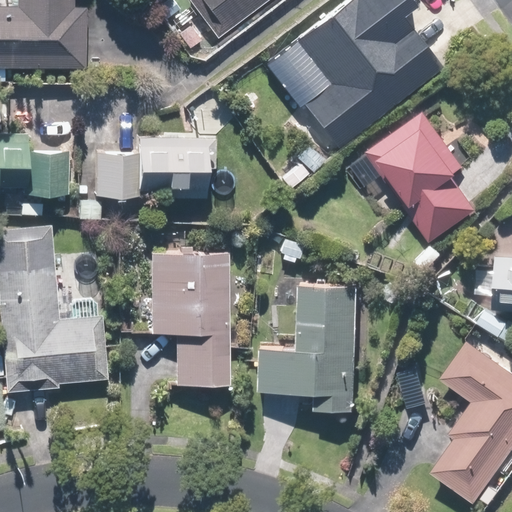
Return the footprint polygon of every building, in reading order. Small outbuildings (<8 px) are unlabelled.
[(0,2),(0,64),(87,68),(89,4),(75,3),(75,0),(18,0),(18,3),(0,2)] [(193,0),(220,37),(270,0),(193,0)] [(339,0),(265,62),(341,152),(446,63),(406,15),(419,4),(416,0),(339,0)] [(428,108),(369,148),(431,241),(478,210),(456,176),(463,172),(449,150),(454,147),(428,108)] [(30,134),(0,132),(0,195),(1,195),(2,185),(22,186),(21,193),(48,194),(50,148),(29,147),(30,134)] [(138,150),(94,148),(91,192),(123,194),(123,189),(165,192),(164,194),(207,197),(210,157),(216,158),(217,138),(140,133),(138,150)] [(53,221),(0,225),(0,294),(4,338),(0,338),(0,377),(7,377),(8,392),(59,388),(58,384),(108,379),(103,313),(61,317),(53,221)] [(233,388),(228,250),(148,253),(150,333),(179,332),(180,390),(233,388)] [(480,295),(497,296),(496,305),(511,306),(511,253),(500,253),(500,256),(499,270),(482,268),(480,295)] [(360,287),(301,285),(299,348),(261,346),(259,387),(316,390),(315,408),(354,410),(360,287)] [(511,322),(487,305),(477,319),(511,344),(511,322)] [(511,450),(511,369),(472,341),(446,379),(470,395),(462,406),(468,410),(452,433),(457,436),(434,468),(478,499),(511,450)]
